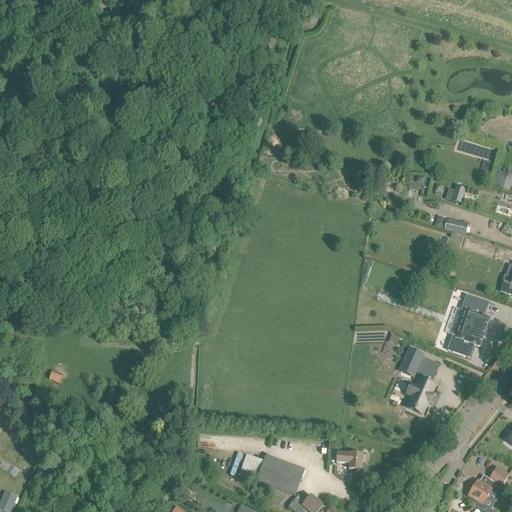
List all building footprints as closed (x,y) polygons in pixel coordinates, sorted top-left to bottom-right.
[(451,203),(460,206),(465,190),(455,187),(451,203)] [(437,220),(435,228),(442,231),(445,222),(437,220)] [(445,231),(466,236),(468,226),(447,221),(445,231)] [(428,277),(439,280),(443,269),(432,265),(428,277)] [(511,279),(506,277),(500,293),(511,296),(511,279)] [(116,281),(112,293),(120,296),(125,284),(116,281)] [(456,339),(452,338),(447,352),(469,359),(474,346),(479,348),(489,320),(483,318),(488,305),(466,297),(461,311),(465,312),(465,313),(456,339)] [(391,336),(389,342),(396,345),(399,339),(391,336)] [(410,351),(403,365),(415,370),(414,373),(415,374),(420,376),(422,377),(417,388),(417,389),(412,387),(408,396),(412,398),(407,410),(421,416),(426,404),(429,405),(433,396),(430,395),(431,393),(434,387),(431,386),(432,385),(434,378),(417,371),(422,359),(421,359),(422,357),(410,351)] [(53,372),(49,381),(59,385),(63,376),(53,372)] [(231,475),(239,478),(246,455),(239,453),(231,475)] [(266,457),(264,462),(256,484),(294,497),(304,471),(266,457)] [(349,466),(349,471),(361,472),(362,458),(349,457),(337,457),(337,465),(349,466)] [(482,507),(492,491),(497,495),(508,477),(496,469),(489,481),(483,477),(479,483),(477,482),(467,498),(477,504),(474,508),(480,511),(483,511),(485,509),(482,507)] [(298,497),(288,509),(291,511),(303,511),(305,510),(307,511),(322,511),(320,510),(322,508),(311,498),(309,501),(304,497),(302,500),(298,497)]
